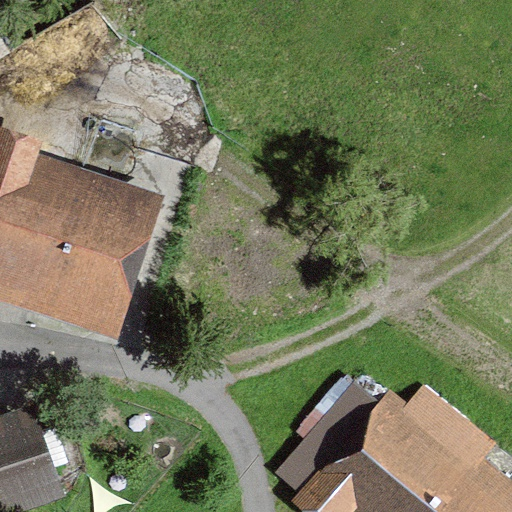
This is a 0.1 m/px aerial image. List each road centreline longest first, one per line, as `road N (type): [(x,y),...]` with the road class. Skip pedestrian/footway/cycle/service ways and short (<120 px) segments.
road 1 (track): [(511,230),(461,283),(200,389)]
road 2 (unclassified): [(0,358),(137,362),(200,389),(242,448),(258,511)]
